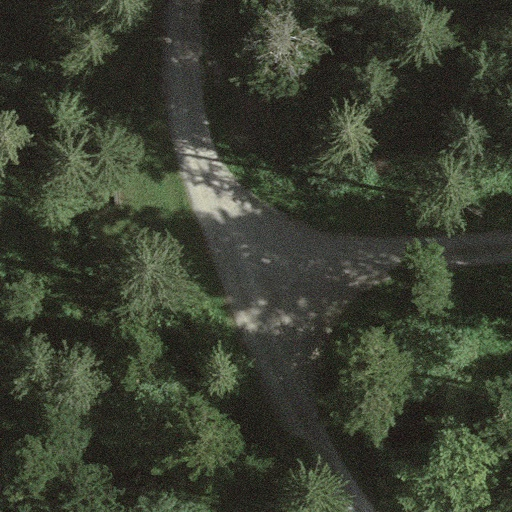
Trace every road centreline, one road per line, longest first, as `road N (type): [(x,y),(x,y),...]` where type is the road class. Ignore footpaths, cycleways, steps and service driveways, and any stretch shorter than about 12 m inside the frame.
road 1 (track): [(363,511),(210,268),(175,149),(172,36),(179,0)]
road 2 (track): [(511,257),(210,268)]
